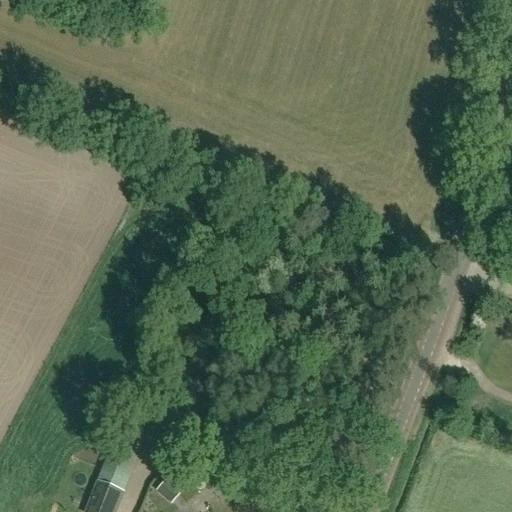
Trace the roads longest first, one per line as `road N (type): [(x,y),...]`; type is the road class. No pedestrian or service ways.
road 1 (tertiary): [(366,511),(452,276)]
road 2 (tertiary): [(452,276),(511,90)]
